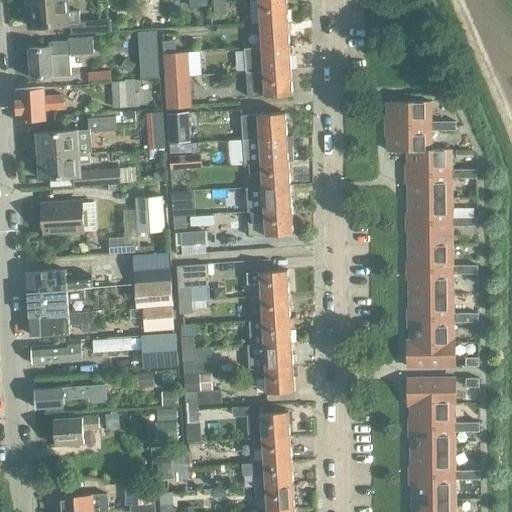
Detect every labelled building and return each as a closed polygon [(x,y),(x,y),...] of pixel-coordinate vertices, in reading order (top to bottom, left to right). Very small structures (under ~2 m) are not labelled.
[(68,0),(28,0),(29,2),(26,4),(26,12),(30,14),(31,26),(71,23),(72,34),(112,32),(111,19),(81,20),(81,10),(69,11),(68,0)] [(226,0),(225,0),(214,1),(215,14),(227,13),(226,0)] [(287,0),(258,0),(260,22),(289,20),(287,0)] [(289,20),(260,22),(261,46),(290,44),(289,20)] [(71,54),(92,53),(92,52),(98,52),(98,40),(92,40),(92,39),(70,40),(70,39),(49,41),(50,47),(30,48),(32,78),(72,75),(71,54)] [(164,53),(176,52),(176,40),(164,41),(164,53)] [(290,44),(245,47),(246,71),(292,68),(290,44)] [(163,53),(165,77),(191,76),(189,51),(176,52),(164,53),(163,53)] [(292,68),(246,71),(248,96),(293,93),(292,68)] [(111,70),(89,71),(89,82),(112,81),(111,70)] [(191,76),(165,77),(167,108),(192,106),(191,76)] [(126,80),(112,81),(113,107),(139,106),(139,92),(136,92),(135,78),(125,79),(126,80)] [(46,109),(65,108),(64,96),(45,97),(45,88),(16,89),(18,120),(47,118),(46,109)] [(387,116),(384,116),(385,126),(456,125),(456,121),(433,121),(433,101),(386,101),(387,116)] [(259,137),(288,135),(286,111),(242,113),(244,138),(259,137)] [(189,112),(168,114),(170,142),(190,141),(189,112)] [(91,131),(119,129),(118,116),(90,118),(91,131)] [(456,125),(385,126),(385,136),(387,136),(387,151),(407,150),(433,150),(433,149),(433,129),(456,129),(456,125)] [(39,131),(41,154),(90,151),(90,142),(80,142),(79,128),(39,131)] [(288,135),(259,137),(244,138),(243,138),(245,162),(249,162),(261,161),(289,160),(288,135)] [(453,148),(433,149),(433,150),(407,150),(407,163),(405,163),(405,174),(477,173),(477,168),(453,169),(453,148)] [(90,151),(41,154),(43,177),(77,175),(77,185),(139,180),(138,166),(93,170),(94,172),(83,172),(82,162),(91,161),(90,151)] [(191,159),(183,160),(183,155),(171,156),(172,180),(184,180),(184,168),(191,167),(191,159)] [(289,160),(261,161),(249,162),(249,174),(261,173),(262,185),(291,184),(289,160)] [(477,173),(405,174),(406,184),(407,184),(408,198),(454,198),(453,177),(477,177),(477,173)] [(291,184),(262,185),(249,186),(250,197),(263,197),(264,210),(292,208),(291,184)] [(139,232),(165,230),(163,195),(137,197),(139,232)] [(454,198),(408,198),(408,211),(406,211),(406,222),(477,222),(477,216),(454,217),(454,198)] [(83,202),(44,205),(45,233),(85,230),(97,230),(95,202),(83,202)] [(186,203),(173,204),(174,216),(187,215),(186,203)] [(292,208),(264,210),(252,210),(252,223),(264,222),(265,234),(294,232),(292,208)] [(215,213),(193,213),(193,222),(215,222),(215,213)] [(187,215),(174,216),(175,228),(187,227),(187,215)] [(477,222),(406,222),(406,232),(408,232),(408,247),(454,246),(454,225),(478,225),(477,222)] [(182,245),(207,244),(206,230),(181,232),(182,245)] [(454,246),(408,247),(408,260),(406,260),(406,271),(478,270),(478,264),(454,265),(454,246)] [(136,283),(172,281),(170,251),(133,254),(135,284),(136,283)] [(231,270),(231,262),(211,262),(212,270),(231,270)] [(208,263),(177,265),(180,299),(180,309),(193,308),(207,307),(207,300),(210,299),(209,277),(208,263)] [(67,268),(29,271),(30,292),(68,289),(85,288),(94,287),(92,274),(67,276),(67,268)] [(260,269),(260,271),(248,272),(248,283),(260,283),(261,294),(290,293),(288,268),(260,269)] [(478,270),(406,271),(406,280),(408,280),(409,295),(455,294),(454,273),(478,273),(478,270)] [(173,304),(172,281),(136,283),(138,307),(151,306),(172,304),(173,304)] [(68,289),(30,292),(31,312),(31,314),(52,313),(52,317),(70,315),(70,312),(69,310),(69,301),(85,300),(85,288),(68,289)] [(290,293),(261,294),(262,318),(291,316),(290,293)] [(455,294),(409,295),(409,308),(407,308),(407,319),(478,318),(478,312),(455,313),(455,294)] [(172,304),(151,306),(152,319),(153,331),(173,329),(173,317),(172,304)] [(52,313),(31,314),(32,333),(71,331),(70,326),(80,326),(79,323),(89,323),(90,331),(98,331),(98,314),(90,315),(90,310),(70,312),(70,315),(52,317),(52,313)] [(291,316),(262,318),(264,342),(292,340),(291,316)] [(478,318),(407,319),(407,328),(409,328),(409,338),(407,338),(407,343),(455,342),(455,321),(478,321),(478,318)] [(175,332),(143,334),(145,368),(177,367),(179,366),(177,332),(175,332)] [(112,333),(112,353),(137,354),(138,334),(112,333)] [(184,336),(182,336),(183,347),(195,346),(194,336),(184,336)] [(292,340),(264,342),(265,366),(294,364),(292,340)] [(455,342),(407,343),(407,368),(456,367),(455,342)] [(60,344),(33,346),(34,363),(61,361),(82,360),(81,343),(60,344)] [(195,360),(195,346),(183,347),(184,361),(195,360)] [(479,367),(479,358),(466,359),(466,367),(479,367)] [(294,364),(265,366),(265,367),(256,368),(257,378),(266,377),(267,391),(295,389),(294,364)] [(154,372),(139,373),(139,386),(154,385),(154,372)] [(408,377),(408,402),(457,401),(457,376),(408,377)] [(478,376),(465,376),(465,385),(479,384),(478,376)] [(185,384),(186,409),(199,408),(198,404),(222,402),(221,390),(199,391),(198,381),(185,382),(186,384),(185,384)] [(106,383),(36,389),(37,407),(65,405),(64,399),(91,397),(91,402),(108,401),(106,383)] [(177,390),(163,391),(163,406),(163,405),(178,405),(177,390)] [(457,401),(408,402),(408,406),(410,405),(410,426),(480,424),(480,422),(454,422),(454,405),(457,405),(457,401)] [(177,407),(158,408),(158,420),(177,419),(177,407)] [(199,408),(186,409),(187,424),(200,422),(199,408)] [(260,412),(262,437),(290,435),(289,410),(260,412)] [(84,428),(100,427),(100,416),(54,418),(56,443),(85,442),(84,428)] [(178,421),(156,422),(158,442),(179,440),(178,421)] [(480,424),(410,426),(411,450),(455,449),(454,431),(480,430),(480,424)] [(290,435),(262,437),(262,438),(252,438),(253,448),(263,447),(264,461),(292,459),(290,435)] [(455,449),(411,450),(411,465),(408,465),(409,474),(481,472),(481,469),(455,470),(455,449)] [(159,468),(179,466),(181,466),(181,458),(171,459),(170,455),(158,455),(159,468)] [(292,459),(264,461),(252,461),(253,473),(265,472),(266,484),(294,482),(292,459)] [(159,468),(160,480),(172,479),(171,474),(180,474),(179,466),(159,468)] [(481,472),(409,474),(409,485),(411,485),(411,498),(455,497),(455,479),(481,478),(481,472)] [(132,504),(153,503),(152,482),(131,484),(132,504)] [(294,482),(266,484),(266,485),(256,486),(257,496),(266,496),(267,508),(296,506),(294,482)] [(108,492),(92,493),(59,495),(60,511),(91,511),(92,511),(92,510),(97,509),(97,511),(102,511),(109,511),(108,492)] [(455,511),(455,497),(411,498),(411,511),(455,511)] [(132,511),(153,511),(153,503),(132,504),(132,511)] [(173,511),(173,503),(161,503),(161,511),(173,511)]
